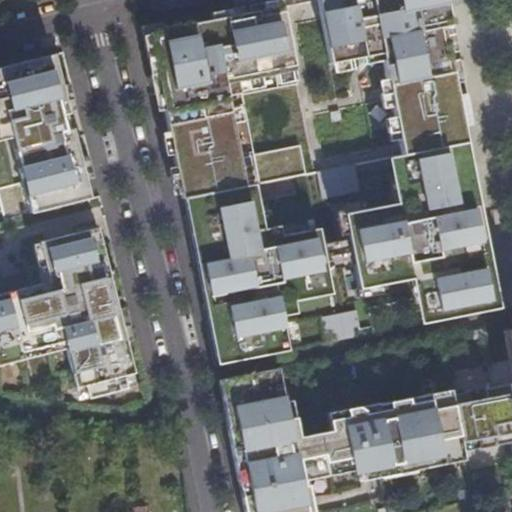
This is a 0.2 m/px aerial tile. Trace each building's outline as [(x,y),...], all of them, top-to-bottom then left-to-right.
[(287,59),(276,0),(165,24),(188,148),(303,127),(298,106),(251,116),(244,69),(287,59)] [(399,121),(442,115),(416,0),(319,0),(328,42),(381,31),(399,121)] [(53,53),(0,65),(0,138),(4,138),(24,212),(90,197),(53,53)] [(483,311),(443,130),(393,139),(406,201),(342,213),(358,282),(414,271),(425,323),(483,311)] [(245,141),(194,150),(230,349),(281,341),(270,277),(315,269),(309,234),(263,242),(245,141)] [(316,170),(317,195),(352,193),(351,167),(316,170)] [(134,376),(95,228),(32,243),(41,282),(0,292),(0,362),(64,353),(76,391),(88,388),(91,401),(127,392),(124,379),(134,376)] [(511,387),(511,266),(489,271),(498,318),(215,368),(240,511),(307,511),(286,402),(507,365),(511,387)] [(321,341),(356,338),(353,312),(319,316),(321,341)]
